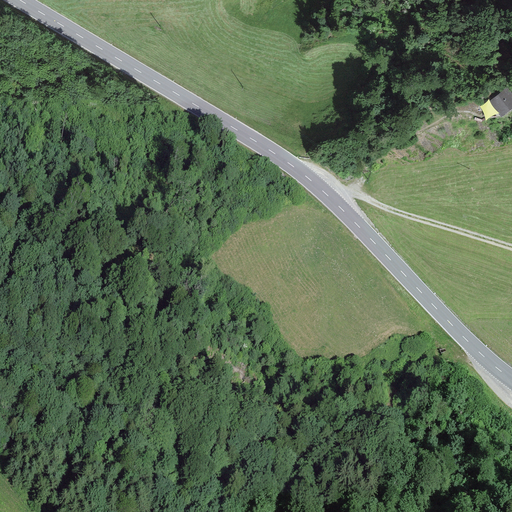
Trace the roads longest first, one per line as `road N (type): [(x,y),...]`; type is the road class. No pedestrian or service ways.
road 1 (secondary): [(17,0),(270,151),(330,198),(511,382)]
road 2 (track): [(330,198),(365,200),(511,249)]
